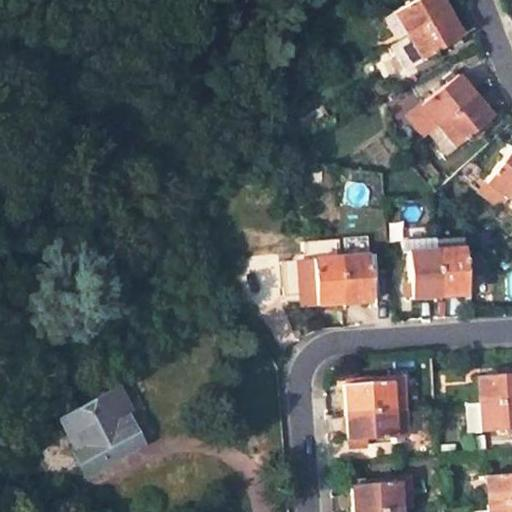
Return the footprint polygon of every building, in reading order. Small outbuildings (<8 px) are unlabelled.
[(399,36),(437,12),(429,0),(406,0),(376,19),(390,42),(399,36)] [(437,12),(399,36),(390,42),(384,46),(400,70),(452,36),(437,12)] [(269,88),(283,111),(308,95),(294,73),(269,88)] [(435,127),(471,96),(452,74),(403,116),(421,138),(435,127)] [(471,96),(435,127),(452,148),(489,117),(471,96)] [(511,150),(508,147),(482,184),(504,200),(511,188),(511,150)] [(433,250),(436,300),(464,298),(460,248),(433,250)] [(436,300),(433,250),(406,252),(410,302),(436,300)] [(336,257),(340,307),(368,305),(364,255),(336,257)] [(340,307),(336,257),(310,259),(314,309),(340,307)] [(314,309),(310,259),(292,261),(296,311),(314,309)] [(511,400),(511,373),(472,376),(474,403),(511,400)] [(390,410),(388,383),(339,386),(340,413),(390,410)] [(116,401),(128,424),(135,420),(120,391),(59,424),(74,452),(80,449),(68,427),(116,401)] [(511,427),(511,400),(474,403),(475,430),(511,427)] [(138,443),(128,424),(116,401),(68,427),(80,449),(74,452),(85,472),(138,443)] [(391,437),(390,410),(340,413),(342,440),(391,437)] [(511,476),(482,478),(484,506),(511,504),(511,476)] [(348,511),(394,511),(392,486),(347,489),(348,511)]
